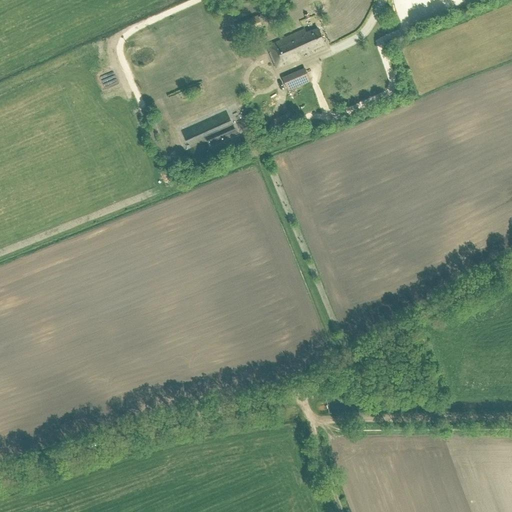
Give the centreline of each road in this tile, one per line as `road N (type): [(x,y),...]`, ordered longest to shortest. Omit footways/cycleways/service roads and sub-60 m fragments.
road 1 (unclassified): [(0,475),(299,389)]
road 2 (unclassified): [(299,389),(511,259)]
road 3 (track): [(511,419),(309,418)]
road 4 (unclassified): [(341,511),(299,389)]
